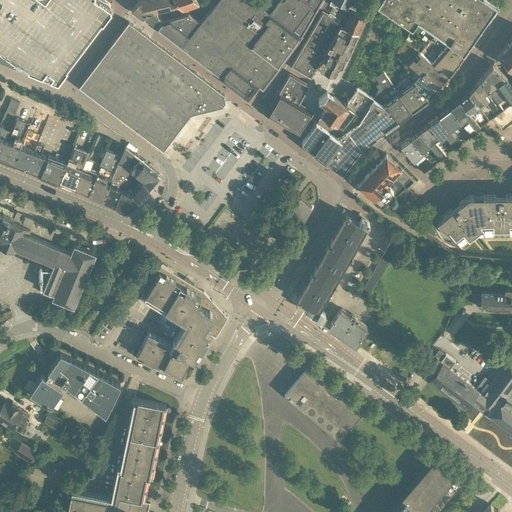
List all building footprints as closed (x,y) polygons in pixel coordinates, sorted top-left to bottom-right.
[(0,0),(0,60),(58,84),(112,12),(110,11),(111,9),(111,7),(110,6),(110,5),(109,4),(108,3),(102,0),(0,0)] [(131,9),(143,18),(157,30),(178,46),(183,46),(200,23),(188,15),(163,23),(158,19),(156,10),(178,4),(175,0),(143,0),(137,2),(131,9)] [(196,0),(175,0),(178,4),(182,9),(199,3),(196,0)] [(183,46),(222,76),(248,96),(260,80),(265,84),(279,66),(277,64),(299,34),(257,2),(254,0),(217,0),(210,10),(200,23),(183,46)] [(258,0),(257,2),(299,34),(307,21),(318,0),(258,0)] [(349,3),(349,4),(348,4),(346,5),(340,3),(334,0),(331,0),(329,5),(335,8),(336,6),(350,12),(344,25),(344,26),(358,32),(364,19),(365,16),(364,15),(365,11),(361,9),(363,5),(355,1),(353,5),(349,3)] [(380,0),(377,5),(394,16),(413,29),(417,22),(434,34),(435,33),(435,34),(447,43),(463,54),(463,55),(464,54),(480,31),(488,19),(488,18),(491,15),(495,9),(496,7),(497,7),(486,0),(380,0)] [(334,15),(329,12),(327,15),(338,21),(340,18),(334,15)] [(318,24),(335,33),(341,23),(338,21),(327,15),(323,13),(318,24)] [(83,81),(79,86),(86,92),(124,121),(127,123),(159,147),(163,151),(167,146),(173,138),(173,139),(173,138),(179,130),(179,131),(179,130),(185,122),(188,118),(190,115),(191,115),(191,114),(195,113),(195,114),(196,113),(206,111),(207,111),(207,110),(216,108),(217,108),(221,107),(222,107),(223,106),(222,106),(225,103),(226,102),(225,102),(224,96),(225,96),(225,95),(224,94),(224,95),(220,92),(221,92),(220,91),(220,92),(212,86),(213,86),(212,85),(212,86),(204,80),(205,80),(204,79),(197,74),(197,73),(196,73),(189,68),(189,67),(188,67),(181,62),(181,61),(180,61),(173,56),(173,55),(172,55),(165,49),(164,49),(157,43),(156,43),(150,38),(149,37),(149,36),(148,37),(143,33),(141,31),(141,30),(140,31),(135,26),(133,25),(133,24),(132,25),(129,22),(129,21),(128,22),(128,23),(126,26),(125,26),(125,27),(120,34),(119,34),(113,42),(83,81)] [(341,23),(335,33),(328,44),(322,55),(316,65),(316,66),(321,68),(320,69),(334,76),(337,69),(341,71),(347,57),(343,56),(345,51),(349,53),(358,32),(344,26),(344,25),(341,23)] [(328,44),(335,33),(318,24),(312,35),(328,44)] [(435,34),(431,39),(420,51),(447,75),(453,68),(460,59),(463,54),(447,43),(435,34)] [(322,55),(328,44),(312,35),(306,45),(322,55)] [(437,87),(442,81),(447,75),(420,51),(406,39),(395,50),(422,74),(424,75),(437,87)] [(511,68),(511,39),(499,54),(511,68)] [(316,65),(322,55),(306,45),(300,56),(316,65)] [(393,51),(403,64),(411,74),(429,97),(437,87),(424,75),(422,74),(395,50),(393,51)] [(310,76),(313,70),(316,66),(316,65),(300,56),(294,67),(310,76)] [(492,64),(480,79),(503,108),(510,103),(496,84),(506,76),(507,76),(492,64)] [(376,84),(378,88),(373,98),(383,104),(385,102),(398,120),(412,110),(394,86),(383,71),(375,77),(379,82),(376,84)] [(428,98),(429,97),(411,74),(394,86),(412,110),(428,98)] [(296,105),(303,92),(307,85),(306,85),(291,76),(269,114),(299,131),(309,113),(296,105)] [(511,84),(506,76),(496,84),(510,103),(511,101),(511,84)] [(503,108),(480,79),(474,86),(495,114),(503,108)] [(495,114),(474,86),(468,93),(478,106),(482,103),(489,113),(485,115),(489,120),(495,114)] [(365,120),(368,118),(380,133),(387,123),(391,124),(393,123),(397,121),(398,120),(385,102),(383,104),(373,98),(370,96),(357,88),(345,104),(344,105),(348,108),(355,113),(363,119),(365,120)] [(322,114),(337,125),(348,108),(344,105),(345,104),(332,95),(330,93),(328,92),(327,91),(318,100),(319,99),(324,102),(328,105),(322,114)] [(468,93),(459,100),(480,126),(489,120),(485,115),(478,106),(468,93)] [(14,115),(20,102),(11,99),(6,112),(14,115)] [(450,107),(471,134),(480,126),(459,100),(450,107)] [(460,142),(471,134),(450,107),(439,115),(453,132),(457,138),(460,142)] [(355,113),(343,129),(337,125),(322,114),(319,118),(302,143),(314,152),(314,153),(315,153),(315,154),(316,155),(317,157),(318,157),(320,159),(321,159),(323,160),(325,160),(338,171),(341,172),(341,173),(344,170),(361,148),(380,133),(368,118),(365,120),(363,119),(355,113)] [(449,150),(460,142),(457,138),(453,132),(439,115),(428,123),(438,136),(438,137),(449,150)] [(21,120),(16,117),(10,131),(7,130),(3,139),(0,147),(0,157),(5,160),(15,134),(21,120)] [(22,139),(29,123),(21,120),(15,134),(5,160),(14,163),(21,147),(24,139),(22,139)] [(441,157),(446,153),(449,150),(438,137),(438,136),(428,123),(418,130),(441,157)] [(436,161),(439,159),(441,157),(418,130),(410,137),(430,160),(433,157),(436,161)] [(433,164),(430,160),(410,137),(400,144),(423,171),(433,164)] [(27,169),(37,143),(31,141),(28,149),(21,147),(14,163),(27,169)] [(40,174),(47,157),(40,155),(43,146),(37,143),(27,169),(40,174)] [(74,145),(68,158),(59,182),(74,188),(83,167),(89,152),(74,145)] [(133,153),(125,146),(121,156),(103,200),(125,209),(126,209),(126,210),(131,208),(150,186),(144,181),(145,180),(132,169),(129,163),(133,153)] [(97,173),(88,194),(103,200),(121,156),(106,150),(97,173)] [(59,182),(68,158),(50,151),(47,157),(40,174),(59,182)] [(144,181),(150,186),(159,175),(133,153),(129,163),(132,169),(145,180),(144,181)] [(406,186),(413,180),(387,155),(386,154),(379,162),(395,176),(406,186)] [(395,176),(379,162),(365,177),(389,201),(395,195),(406,186),(395,176)] [(74,188),(88,194),(97,173),(83,167),(74,188)] [(382,207),(389,201),(365,177),(357,185),(382,207)] [(403,202),(411,195),(412,194),(406,187),(397,195),(403,202)] [(496,195),(480,195),(480,228),(511,227),(511,194),(505,195),(505,194),(496,194),(496,195)] [(451,208),(440,216),(460,243),(480,228),(480,195),(469,195),(458,203),(458,202),(451,208)] [(262,217),(254,211),(250,216),(253,218),(254,217),(259,221),(262,217)] [(312,313),(321,318),(321,319),(326,313),(318,306),(332,282),(335,284),(336,281),(334,279),(336,275),(338,277),(341,272),(339,271),(348,254),(351,255),(352,253),(350,251),(365,225),(367,226),(369,222),(359,214),(359,213),(358,214),(355,219),(345,213),(296,297),(298,298),(297,300),(305,304),(306,303),(311,306),(308,310),(312,313)] [(0,244),(1,245),(5,234),(3,233),(6,224),(8,225),(9,222),(11,218),(3,215),(3,216),(0,215),(0,244)] [(30,231),(9,222),(8,225),(6,224),(3,233),(5,234),(1,245),(21,253),(22,250),(54,263),(44,289),(54,293),(52,298),(53,299),(51,303),(60,307),(62,302),(74,307),(96,253),(74,244),(71,252),(29,235),(30,231)] [(394,236),(360,295),(368,299),(402,240),(394,236)] [(151,272),(146,281),(145,282),(141,289),(140,290),(143,292),(139,299),(179,323),(180,323),(186,326),(173,347),(147,334),(136,356),(158,367),(160,363),(181,374),(188,361),(195,364),(198,359),(195,357),(197,354),(198,355),(211,334),(216,337),(216,336),(216,335),(221,327),(222,326),(227,318),(228,317),(224,312),(223,313),(222,311),(223,310),(215,301),(213,302),(212,301),(212,300),(204,291),(162,265),(162,266),(157,263),(152,271),(151,272)] [(511,289),(505,289),(505,294),(482,292),(480,307),(511,309),(511,289)] [(340,308),(329,324),(328,326),(340,333),(339,334),(343,337),(344,336),(355,344),(367,326),(340,308)] [(465,358),(473,362),(478,353),(471,349),(465,358)] [(455,361),(442,352),(425,374),(465,405),(469,400),(477,389),(476,388),(449,368),(455,361)] [(65,383),(80,362),(61,353),(48,371),(49,372),(46,377),(41,374),(29,394),(51,407),(63,388),(62,387),(65,383)] [(477,389),(469,400),(486,413),(487,414),(489,412),(511,429),(510,431),(511,432),(511,359),(509,358),(491,381),(484,376),(476,388),(477,389)] [(65,383),(94,405),(95,404),(98,400),(107,406),(106,409),(107,410),(120,382),(102,373),(102,374),(103,374),(100,378),(96,375),(98,372),(99,372),(80,362),(65,383)] [(338,425),(339,423),(347,430),(363,412),(308,365),(308,366),(284,393),(299,406),(300,404),(305,408),(305,407),(322,422),(322,423),(323,425),(325,427),(328,430),(330,431),(331,431),(332,431),(333,431),(333,430),(334,430),(335,430),(335,429),(336,427),(338,425)] [(141,498),(145,476),(148,476),(156,441),(156,440),(163,405),(166,405),(165,407),(166,407),(166,405),(137,399),(122,470),(120,469),(115,494),(141,498)] [(22,412),(23,410),(12,403),(10,404),(4,400),(0,406),(0,418),(6,422),(5,423),(11,427),(12,426),(18,430),(24,421),(22,420),(26,415),(22,412)] [(42,424),(53,431),(58,423),(47,416),(42,424)] [(63,426),(58,423),(53,431),(58,434),(63,426)] [(15,451),(23,457),(31,462),(38,453),(29,447),(21,442),(15,451)] [(455,474),(435,456),(430,462),(387,511),(422,511),(454,476),(455,474)] [(147,511),(150,501),(148,500),(144,499),(144,498),(143,499),(141,498),(115,494),(113,500),(71,492),(72,488),(69,499),(66,511),(147,511)]
